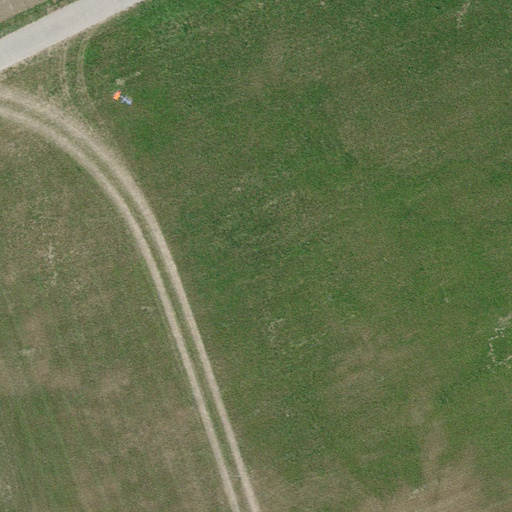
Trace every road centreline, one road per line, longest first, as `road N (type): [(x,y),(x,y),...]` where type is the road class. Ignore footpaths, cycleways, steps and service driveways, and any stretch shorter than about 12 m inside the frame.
road 1 (track): [(30,44),(174,270),(249,511)]
road 2 (track): [(0,59),(120,0)]
